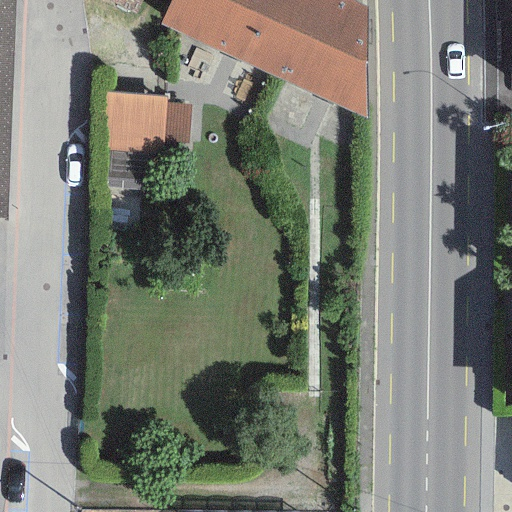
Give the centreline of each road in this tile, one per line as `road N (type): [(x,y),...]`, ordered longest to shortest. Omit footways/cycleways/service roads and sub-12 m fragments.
road 1 (unclassified): [(53,0),(42,511)]
road 2 (primary): [(426,511),(429,0)]
